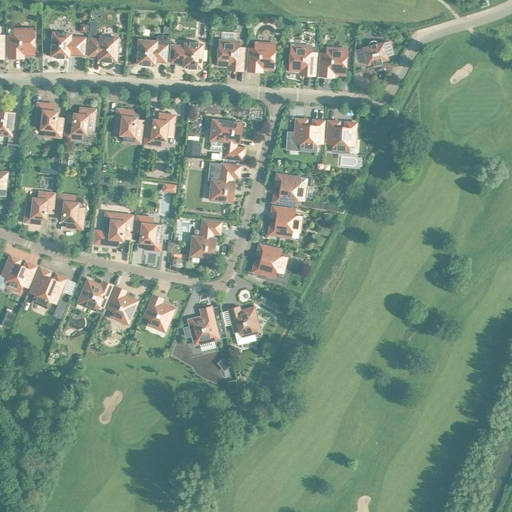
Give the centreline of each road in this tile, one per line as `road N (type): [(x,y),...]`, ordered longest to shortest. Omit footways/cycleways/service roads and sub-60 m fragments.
road 1 (residential): [(0,235),(225,291),(275,96)]
road 2 (residential): [(511,6),(417,43),(382,102),(275,96)]
road 3 (residential): [(275,96),(0,82)]
